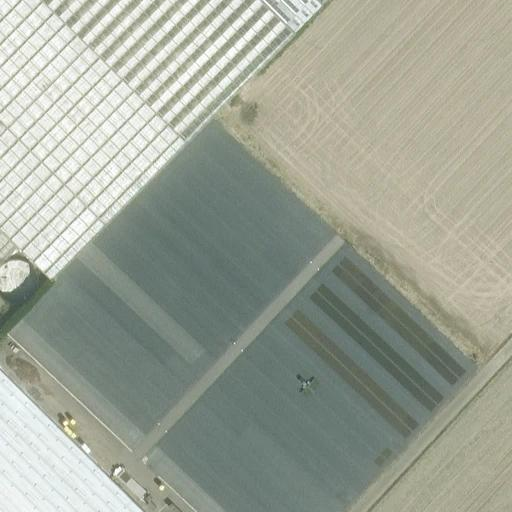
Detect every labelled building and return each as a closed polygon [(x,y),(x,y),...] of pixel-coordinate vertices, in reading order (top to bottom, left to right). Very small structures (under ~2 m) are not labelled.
[(0,0),(0,261),(16,245),(51,279),(294,32),(261,0),(0,0)] [(261,0),(294,32),(324,0),(261,0)] [(0,281),(15,296),(36,276),(14,254),(0,267),(0,281)] [(142,459),(197,511),(338,511),(434,410),(425,402),(428,396),(419,392),(415,402),(402,398),(398,394),(387,389),(377,400),(398,420),(356,404),(328,378),(359,390),(367,370),(332,357),(357,381),(353,386),(302,366),(282,349),(279,358),(264,352),(279,366),(254,357),(245,349),(142,459)] [(144,511),(0,368),(0,511),(144,511)]
